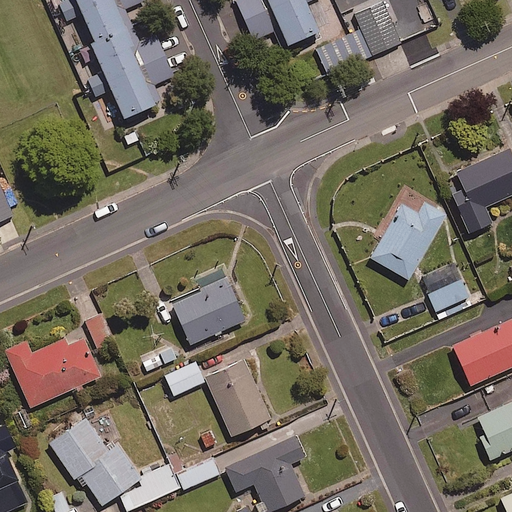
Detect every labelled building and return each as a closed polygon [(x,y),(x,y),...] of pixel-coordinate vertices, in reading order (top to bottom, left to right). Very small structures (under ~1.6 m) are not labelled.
[(71,0),(60,5),(67,20),(83,13),(94,40),(91,41),(104,71),(88,78),(95,96),(112,89),(124,118),(161,102),(154,84),(174,75),(155,30),(136,38),(124,9),(144,0),(71,0)] [(236,0),(253,40),(275,31),(281,47),(318,32),(306,2),(310,0),(236,0)] [(383,0),(382,0),(353,14),(359,26),(314,46),(328,75),(402,41),(383,0)] [(511,194),(511,156),(509,148),(457,172),(464,188),(452,194),(470,233),(492,222),(485,207),(511,194)] [(0,221),(12,216),(0,187),(0,221)] [(418,214),(403,204),(371,257),(408,279),(446,215),(425,202),(418,214)] [(450,284),(443,268),(421,277),(435,311),(469,297),(461,279),(450,284)] [(245,320),(227,278),(172,302),(191,344),(245,320)] [(113,341),(102,314),(85,321),(96,348),(113,341)] [(511,366),(511,319),(454,345),(471,385),(511,366)] [(83,337),(67,345),(64,338),(32,353),(26,340),(5,350),(30,407),(100,376),(83,337)] [(171,346),(142,358),(148,372),(177,359),(171,346)] [(270,419),(244,361),(206,378),(232,436),(270,419)] [(204,381),(195,362),(165,376),(174,395),(204,381)] [(511,402),(478,417),(486,435),(481,437),(491,459),(511,449),(511,402)] [(141,478),(118,444),(107,451),(86,419),(50,443),(75,480),(82,475),(102,505),(119,494),(127,511),(180,487),(169,465),(141,478)] [(0,511),(4,511),(27,503),(5,452),(14,448),(3,422),(0,423),(0,511)] [(304,457),(295,437),(225,467),(235,491),(255,483),(268,511),(304,496),(290,463),(304,457)] [(220,473),(213,457),(177,473),(184,489),(220,473)] [(66,511),(70,511),(63,492),(50,496),(55,511),(66,511)] [(511,511),(511,493),(502,498),(507,511),(511,511)]
